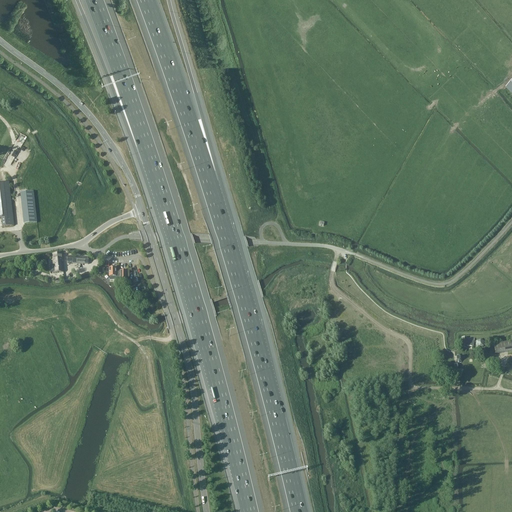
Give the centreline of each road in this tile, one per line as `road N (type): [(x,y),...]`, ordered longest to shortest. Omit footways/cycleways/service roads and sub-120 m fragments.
road 1 (motorway): [(151,161),(249,511)]
road 2 (motorway): [(298,511),(209,183)]
road 3 (tertiary): [(207,511),(190,372),(142,210)]
road 4 (track): [(339,249),(332,284),(405,339),(410,386),(497,388),(506,356)]
road 5 (tertiary): [(142,210),(97,124),(0,40)]
road 6 (motorway): [(209,183),(145,0)]
road 7 (motorway): [(209,183),(202,118),(169,0)]
road 8 (motorway): [(76,0),(151,161)]
road 9 (unclassified): [(98,254),(131,235),(265,242)]
road 10 (motorway): [(93,0),(151,161)]
road 11 (track): [(0,117),(17,150),(8,168),(23,252)]
